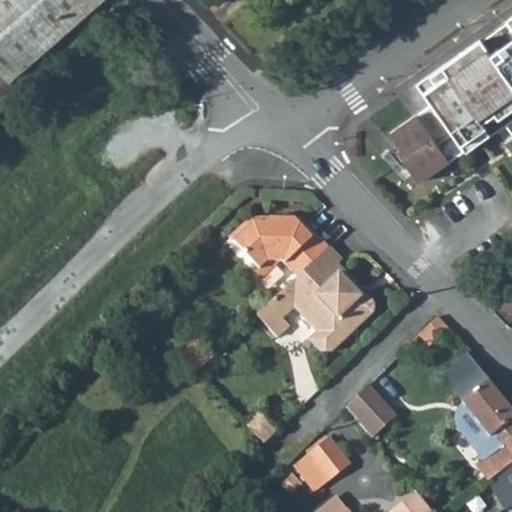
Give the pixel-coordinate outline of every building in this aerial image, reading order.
[(0,0),(0,94),(11,85),(6,79),(96,0),(0,0)] [(482,38),(418,83),(432,103),(392,131),(411,158),(406,161),(420,182),(465,150),(467,152),(507,124),(511,130),(511,16),(507,20),(509,22),(490,35),(494,42),(488,46),(482,38)] [(315,220),(310,224),(296,209),(274,208),(267,215),(257,214),(236,235),(261,261),(258,263),(257,263),(258,270),(276,253),(284,255),(302,274),(335,242),(315,220)] [(315,220),(305,210),(296,209),(310,224),(315,220)] [(348,255),(335,242),(302,274),(292,284),(308,300),(330,323),(321,332),(333,345),(340,344),(378,307),(379,306),(380,306),(380,305),(380,304),(380,303),(381,302),(380,301),(380,300),(380,299),(379,298),(379,297),(378,297),(372,290),(369,293),(356,280),(359,277),(343,261),(348,255)] [(372,290),(359,277),(356,280),(369,293),(372,290)] [(308,300),(292,284),(281,294),(298,311),(308,300)] [(298,311),(281,294),(269,306),(291,328),(293,327),(303,317),(298,311)] [(445,341),(453,333),(438,317),(430,325),(440,336),(445,341)] [(430,325),(420,335),(430,347),(440,336),(430,325)] [(197,341),(215,359),(218,355),(201,337),(197,341)] [(183,354),(200,372),(215,359),(197,341),(183,354)] [(511,434),(511,409),(487,380),(465,354),(455,362),(453,365),(452,367),(450,370),(450,373),(450,376),(454,383),(458,387),(456,388),(455,389),(454,390),(454,391),(454,392),(453,394),(454,396),(455,398),(459,404),(462,407),(459,409),(458,410),(457,412),(456,415),(455,416),(455,418),(455,421),(455,423),(455,425),(456,427),(457,429),(458,431),(469,445),(472,443),(484,459),(475,466),(488,482),(511,462),(511,453),(504,439),(511,434)] [(366,390),(343,413),(373,443),(396,419),(366,390)] [(252,427),(267,413),(263,408),(248,422),(252,427)] [(252,427),(265,440),(280,425),(267,413),(252,427)] [(511,434),(504,439),(511,453),(511,462),(488,482),(504,510),(511,504),(511,434)] [(327,480),(348,462),(329,439),(308,456),(327,480)] [(414,493),(388,511),(347,511),(344,508),(339,511),(428,511),(430,511),(414,493)]
